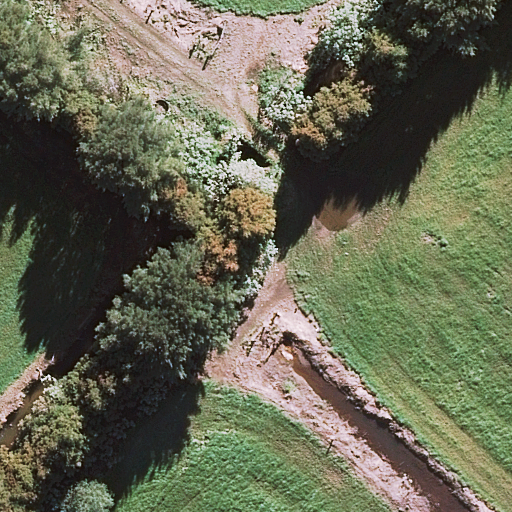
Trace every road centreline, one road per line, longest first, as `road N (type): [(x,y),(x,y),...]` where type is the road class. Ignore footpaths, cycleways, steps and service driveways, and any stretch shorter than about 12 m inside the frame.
road 1 (track): [(353,225),(102,511)]
road 2 (track): [(353,225),(79,0)]
road 3 (track): [(511,45),(353,225)]
